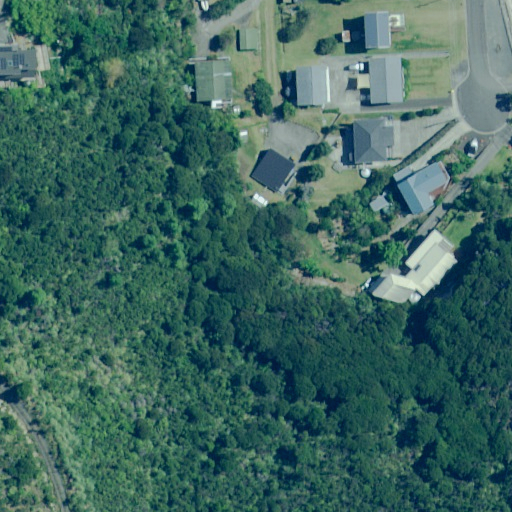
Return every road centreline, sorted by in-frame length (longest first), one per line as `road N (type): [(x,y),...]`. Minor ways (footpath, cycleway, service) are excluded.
road 1 (residential): [(474,0),(485,103),(511,136)]
road 2 (residential): [(0,393),(38,445),(60,511)]
